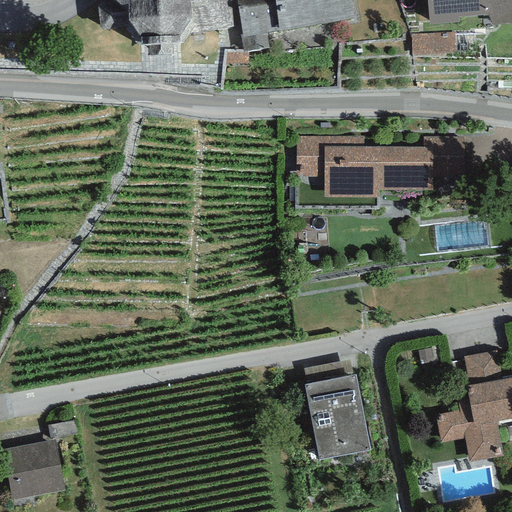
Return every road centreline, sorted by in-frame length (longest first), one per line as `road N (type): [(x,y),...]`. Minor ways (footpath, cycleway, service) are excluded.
road 1 (residential): [(511,317),(0,406)]
road 2 (residential): [(0,82),(511,116)]
